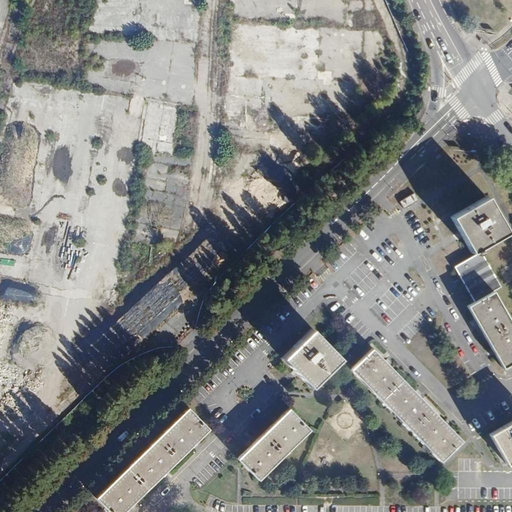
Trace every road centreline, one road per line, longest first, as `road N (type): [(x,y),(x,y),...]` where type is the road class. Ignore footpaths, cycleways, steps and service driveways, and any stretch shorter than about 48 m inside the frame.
road 1 (tertiary): [(39,511),(425,138)]
road 2 (residential): [(511,388),(462,415),(334,282),(246,369)]
road 3 (tertiary): [(434,13),(437,82),(425,138)]
road 4 (residential): [(241,419),(184,480),(183,497),(198,511)]
